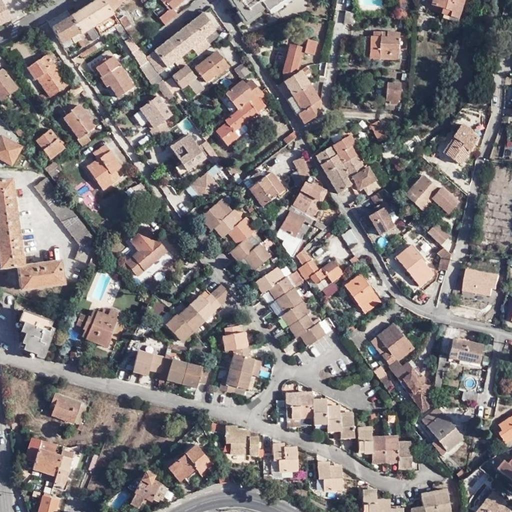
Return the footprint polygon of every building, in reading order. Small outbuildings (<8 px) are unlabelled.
[(108,7),(102,0),(83,0),(81,1),(91,19),(97,29),(111,21),(113,19),(108,7)] [(162,18),(173,9),(174,8),(171,5),(177,0),(161,0),(166,5),(157,12),(162,18)] [(233,0),(244,15),(263,3),(266,6),(273,0),(233,0)] [(463,0),(433,0),(432,5),(443,8),(442,13),(443,14),(458,18),(463,0)] [(0,24),(10,19),(2,1),(0,1),(0,24)] [(91,19),(81,1),(67,10),(76,25),(82,37),(94,30),(89,20),(91,19)] [(198,6),(141,51),(147,59),(149,61),(154,68),(169,56),(177,64),(183,59),(176,50),(187,42),(193,49),(206,39),(200,31),(211,23),(198,6)] [(76,25),(67,10),(47,21),(57,37),(68,30),(76,25)] [(114,18),(121,27),(127,21),(128,21),(120,11),(113,16),(114,18)] [(355,12),(345,11),(344,23),(353,25),(355,12)] [(458,18),(443,14),(442,18),(457,22),(458,18)] [(125,31),(126,32),(132,28),(128,23),(127,21),(121,27),(125,31)] [(74,33),(78,31),(75,26),(68,30),(71,35),(74,33)] [(144,61),(147,59),(141,51),(133,41),(126,32),(125,31),(120,35),(135,60),(148,81),(151,79),(158,74),(154,68),(149,61),(146,63),(144,61)] [(397,60),(399,32),(381,31),(381,32),(374,32),(373,36),(371,36),(369,58),(397,60)] [(291,36),(291,38),(303,41),(305,33),(300,32),(298,38),(291,36)] [(280,66),(280,76),(293,67),(298,50),(301,51),(302,47),(311,49),(314,36),(305,33),(303,41),(291,38),(288,38),(280,66)] [(96,42),(93,38),(87,42),(90,46),(96,42)] [(87,42),(78,48),(80,52),(90,46),(87,42)] [(225,60),(213,45),(191,62),(202,75),(211,69),(212,70),(225,60)] [(41,47),(29,56),(37,67),(32,70),(45,89),(63,77),(41,47)] [(109,50),(101,56),(88,64),(90,67),(93,65),(103,81),(106,79),(115,93),(130,82),(109,50)] [(88,64),(101,56),(100,53),(87,62),(88,64)] [(37,67),(29,56),(23,61),(31,72),(32,70),(37,67)] [(177,64),(169,71),(178,83),(184,78),(193,89),(201,83),(183,59),(177,64)] [(245,65),(241,59),(234,65),(238,71),(245,65)] [(280,76),(274,80),(282,94),(306,79),(300,70),(306,66),(303,61),(293,67),(280,76)] [(0,92),(13,82),(0,64),(0,92)] [(162,78),(166,84),(172,79),(168,73),(162,78)] [(161,77),(158,74),(151,79),(160,91),(162,90),(165,94),(169,90),(167,86),(168,85),(166,84),(162,78),(161,77)] [(222,88),(234,105),(246,95),(254,89),(257,86),(248,74),(242,79),(239,75),(222,88)] [(66,91),(80,81),(76,75),(62,85),(66,91)] [(387,103),(397,104),(398,97),(400,78),(386,76),(383,97),(388,98),(387,103)] [(306,79),(282,94),(293,110),(295,109),(301,117),(315,109),(318,96),(306,79)] [(259,97),(258,95),(254,89),(246,95),(252,103),(259,97)] [(172,113),(156,93),(138,107),(153,127),(148,130),(155,139),(171,127),(165,119),(172,113)] [(234,105),(221,115),(223,117),(213,125),(223,138),(235,129),(231,125),(244,114),(254,106),(252,103),(246,95),(234,105)] [(80,124),(88,119),(83,111),(84,110),(74,96),(66,102),(67,103),(59,108),(73,130),(80,124)] [(15,131),(0,114),(0,152),(8,158),(18,139),(12,136),(15,131)] [(231,125),(235,129),(248,119),(244,114),(231,125)] [(377,136),(385,131),(375,114),(368,118),(377,136)] [(474,129),(467,124),(469,122),(458,116),(450,128),(453,130),(443,146),(457,156),(474,129)] [(15,120),(10,123),(17,131),(20,128),(15,120)] [(31,134),(46,153),(61,141),(47,122),(31,134)] [(73,130),(72,130),(77,138),(86,132),(80,124),(73,130)] [(294,131),(292,126),(283,132),(287,137),(294,131)] [(167,140),(178,155),(171,160),(179,171),(193,161),(192,159),(202,151),(184,128),(167,140)] [(339,157),(353,149),(343,131),(329,139),(334,149),(339,157)] [(214,157),(218,154),(203,133),(198,137),(214,157)] [(114,171),(110,165),(117,159),(102,137),(90,145),(95,152),(85,159),(100,181),(114,171)] [(334,149),(329,139),(318,146),(315,148),(312,149),(318,159),(334,149)] [(27,150),(23,144),(18,149),(22,154),(27,150)] [(323,167),(339,157),(334,149),(318,159),(323,167)] [(362,164),(353,149),(339,157),(352,178),(356,186),(374,175),(365,161),(362,164)] [(304,170),(305,167),(303,161),(298,150),(290,152),(295,164),(300,176),(304,170)] [(44,166),(55,159),(51,154),(41,162),(43,166),(44,166)] [(352,178),(339,157),(323,167),(336,188),(352,178)] [(58,163),(55,159),(44,166),(48,171),(53,166),(58,163)] [(254,163),(246,169),(248,171),(255,165),(254,163)] [(300,176),(295,164),(288,169),(298,182),(300,176)] [(192,174),(188,177),(199,191),(215,179),(204,165),(197,171),(196,171),(192,174)] [(246,169),(239,175),(260,201),(275,189),(262,171),(261,170),(260,171),(255,165),(248,171),(246,169)] [(55,180),(58,177),(60,176),(53,166),(48,171),(55,180)] [(309,173),(311,171),(308,166),(305,167),(304,170),(306,171),(290,199),(289,198),(287,201),(291,203),(293,204),(295,202),(309,210),(316,198),(316,195),(318,195),(321,189),(320,185),(308,178),(310,175),(309,173)] [(435,181),(419,167),(401,187),(416,201),(427,188),(442,203),(452,192),(437,178),(435,181)] [(262,171),(275,189),(279,186),(266,169),(262,171)] [(88,257),(97,238),(44,172),(31,181),(79,240),(74,252),(88,257)] [(53,270),(60,270),(57,252),(22,258),(8,173),(0,174),(0,254),(1,255),(2,262),(16,260),(19,276),(25,275),(26,280),(54,275),(53,270)] [(389,190),(383,185),(369,193),(375,200),(372,202),(374,205),(370,208),(366,210),(379,228),(393,219),(379,198),(389,190)] [(220,215),(224,211),(213,199),(209,202),(220,215)] [(275,218),(283,205),(276,201),(269,214),(275,218)] [(290,205),(291,203),(287,201),(286,204),(287,205),(275,229),(275,228),(273,230),(279,234),(278,237),(282,243),(283,244),(286,246),(286,244),(293,248),(300,236),(293,232),(303,213),(290,205)] [(242,214),(237,219),(233,222),(224,211),(220,215),(209,202),(193,216),(204,228),(204,229),(208,226),(217,236),(221,233),(229,243),(223,249),(232,260),(234,258),(238,254),(249,266),(267,251),(257,239),(255,241),(246,230),(252,225),(242,214)] [(135,207),(128,212),(132,218),(139,213),(135,207)] [(233,222),(237,219),(227,209),(224,211),(233,222)] [(245,211),(242,214),(252,225),(255,222),(245,211)] [(430,211),(422,219),(423,220),(434,230),(436,232),(444,224),(430,211)] [(204,228),(193,216),(190,219),(201,232),(204,229),(204,228)] [(320,224),(324,221),(313,216),(311,219),(320,224)] [(355,230),(347,217),(336,224),(344,236),(355,230)] [(128,234),(137,245),(117,260),(122,266),(127,262),(133,270),(164,247),(144,222),(128,234)] [(208,226),(204,229),(213,239),(217,236),(208,226)] [(446,260),(448,244),(436,232),(434,242),(440,247),(438,259),(446,260)] [(261,236),(257,239),(267,251),(271,248),(261,236)] [(355,243),(359,249),(364,245),(360,239),(355,243)] [(316,260),(302,241),(290,251),(302,269),(306,267),(311,273),(323,265),(328,272),(340,263),(329,249),(318,257),(319,258),(316,260)] [(391,254),(418,279),(430,267),(403,241),(391,254)] [(345,248),(350,256),(356,252),(351,244),(345,248)] [(102,248),(95,245),(90,258),(96,261),(102,248)] [(232,260),(223,249),(219,252),(228,263),(232,260)] [(238,254),(234,258),(245,270),(249,266),(238,254)] [(275,259),(270,263),(278,274),(283,270),(275,259)] [(498,280),(500,267),(467,262),(464,282),(491,286),(492,280),(498,280)] [(264,285),(266,283),(271,279),(280,290),(286,299),(281,303),(283,306),(292,318),(299,328),(304,324),(313,336),(325,326),(317,316),(317,315),(313,318),(310,315),(305,308),(297,297),(301,294),(292,280),(284,269),(283,270),(278,274),(270,263),(256,274),(264,285)] [(293,263),(284,269),(292,280),(301,274),(293,263)] [(375,292),(355,265),(340,275),(359,304),(375,292)] [(260,287),(264,285),(256,274),(253,276),(260,287)] [(325,275),(312,284),(316,290),(329,280),(325,275)] [(271,279),(266,283),(275,294),(280,290),(271,279)] [(203,296),(200,293),(178,314),(176,313),(164,324),(178,339),(189,328),(191,329),(214,308),(229,293),(218,282),(203,296)] [(280,290),(275,294),(281,303),(286,299),(280,290)] [(309,305),(301,294),(297,297),(305,308),(309,305)] [(37,347),(45,350),(50,330),(56,332),(58,321),(53,319),(54,314),(21,303),(18,312),(23,314),(20,322),(25,324),(22,333),(25,335),(24,338),(38,343),(37,347)] [(80,321),(82,322),(87,324),(84,331),(83,332),(103,341),(108,331),(106,330),(113,314),(113,312),(115,308),(106,304),(105,306),(99,304),(98,307),(94,306),(94,307),(91,313),(86,311),(85,310),(80,321)] [(278,311),(287,322),(292,318),(283,306),(278,311)] [(72,318),(80,321),(85,310),(77,307),(72,318)] [(317,316),(325,326),(330,322),(322,312),(317,316)] [(385,357),(393,350),(409,338),(402,330),(400,331),(387,313),(372,326),(379,337),(383,341),(377,346),(385,357)] [(233,322),(233,316),(219,318),(220,326),(216,328),(219,343),(231,342),(221,377),(216,375),(215,382),(229,385),(231,380),(242,382),(246,369),(250,354),(245,353),(244,338),(240,339),(236,322),(233,322)] [(295,332),(299,328),(292,318),(287,322),(295,332)] [(347,332),(357,325),(353,320),(344,328),(347,332)] [(308,340),(313,336),(304,324),(299,328),(308,340)] [(357,325),(347,332),(353,341),(360,335),(358,333),(361,331),(357,325)] [(379,337),(372,326),(366,330),(374,341),(379,337)] [(511,333),(503,329),(500,345),(511,348),(511,333)] [(450,337),(447,347),(447,348),(479,354),(482,336),(456,331),(455,338),(450,337)] [(379,337),(374,341),(377,346),(383,341),(379,337)] [(128,342),(121,358),(120,362),(136,364),(138,359),(154,362),(154,368),(186,374),(187,368),(193,369),(196,356),(128,342)] [(447,347),(438,345),(434,360),(443,361),(445,362),(447,348),(447,347)] [(414,369),(401,354),(398,356),(393,350),(385,357),(383,359),(418,401),(423,399),(427,381),(428,376),(426,376),(421,375),(418,375),(421,372),(417,366),(414,369)] [(375,356),(368,362),(373,368),(379,362),(375,356)] [(434,360),(430,377),(439,379),(443,361),(434,360)] [(379,362),(373,368),(381,380),(387,375),(380,367),(382,366),(379,362)] [(246,369),(242,382),(247,384),(251,370),(246,369)] [(469,393),(470,385),(455,382),(454,390),(469,393)] [(324,427),(338,427),(338,435),(350,435),(349,406),(336,406),(335,399),(322,400),(322,393),(308,393),(308,385),(284,387),(283,393),(273,394),(273,402),(284,401),(284,415),(298,414),(311,414),(310,421),(323,421),(324,427)] [(51,388),(48,396),(52,398),(49,403),(47,409),(69,417),(76,398),(51,388)] [(459,434),(437,402),(419,413),(432,433),(426,437),(435,450),(459,434)] [(511,403),(496,417),(500,424),(497,426),(505,435),(511,429),(511,403)] [(284,415),(285,423),(299,422),(298,414),(284,415)] [(225,435),(225,446),(242,446),(242,449),(251,449),(251,430),(242,430),(242,423),(230,423),(231,419),(219,418),(219,435),(225,435)] [(394,429),(368,430),(367,420),(354,420),(354,448),(369,448),(370,456),(395,455),(396,464),(410,463),(408,435),(394,436),(394,429)] [(51,439),(35,434),(32,442),(49,446),(51,439)] [(282,445),(282,441),(271,440),(271,458),(276,458),(276,467),(295,467),(295,445),(282,445)] [(49,446),(32,442),(29,441),(27,447),(31,448),(27,462),(41,466),(51,469),(57,449),(49,446)] [(201,453),(193,444),(166,461),(175,475),(193,464),(198,474),(209,467),(201,453)] [(81,487),(92,448),(87,447),(76,486),(81,487)] [(493,461),(511,474),(511,448),(510,447),(504,455),(499,452),(493,461)] [(67,451),(57,449),(51,469),(49,475),(48,479),(58,481),(59,481),(67,451)] [(338,463),(327,463),(327,458),(315,458),(316,474),(321,474),(321,485),(340,484),(338,463)] [(454,460),(448,464),(452,469),(458,465),(454,460)] [(152,468),(140,463),(129,485),(132,486),(140,491),(148,494),(149,492),(154,480),(147,476),(149,472),(150,473),(152,468)] [(224,475),(229,475),(224,465),(215,465),(216,476),(224,475)] [(51,469),(41,466),(40,473),(49,475),(51,469)] [(159,482),(154,480),(149,492),(153,494),(159,482)] [(170,494),(177,490),(163,483),(159,489),(170,494)] [(419,488),(421,500),(408,502),(410,511),(436,511),(452,509),(446,483),(419,488)] [(482,490),(483,491),(476,499),(477,501),(470,508),(472,509),(469,511),(498,511),(505,504),(494,494),(497,491),(488,483),(482,490)] [(46,487),(39,484),(32,509),(41,511),(48,511),(54,493),(46,490),(46,487)] [(140,491),(132,486),(126,498),(134,501),(140,491)] [(386,494),(372,493),(372,486),(360,486),(360,511),(400,511),(400,507),(386,507),(386,494)]
